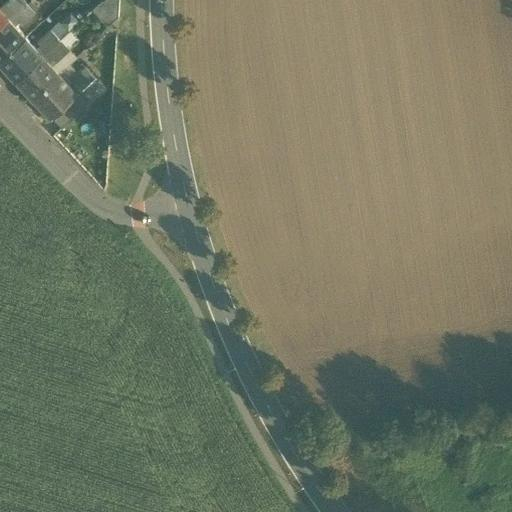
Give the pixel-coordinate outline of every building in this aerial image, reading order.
[(8,8),(4,12),(9,18),(26,2),(24,0),(9,0),(4,4),(8,8)] [(106,23),(110,24),(119,16),(119,0),(102,0),(93,9),(106,23)] [(26,2),(9,18),(15,24),(19,20),(22,24),(35,11),(26,2)] [(0,25),(9,18),(4,12),(0,8),(0,25)] [(0,59),(26,36),(15,24),(9,18),(0,25),(0,59)] [(51,29),(60,39),(68,32),(59,22),(51,29)] [(41,45),(37,49),(43,55),(60,39),(51,29),(38,41),(41,45)] [(0,60),(17,79),(43,55),(37,49),(26,36),(0,59),(0,60)] [(60,39),(43,55),(49,61),(53,57),(56,61),(69,48),(60,39)] [(77,57),(69,48),(56,61),(53,57),(49,61),(60,73),(77,57)] [(60,73),(49,61),(43,55),(17,79),(33,97),(60,73)] [(75,82),(71,85),(78,92),(82,89),(96,76),(86,66),(72,78),(75,82)] [(52,116),(78,92),(71,85),(60,73),(33,97),(51,117),(52,116)] [(105,87),(96,76),(82,89),(91,99),(105,87)] [(52,116),(61,126),(91,99),(82,89),(78,92),(52,116)]
